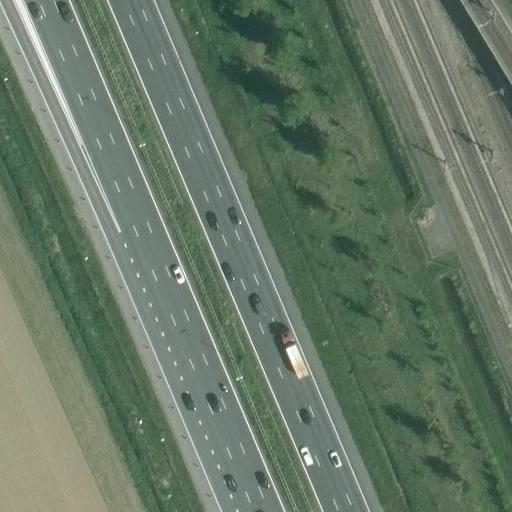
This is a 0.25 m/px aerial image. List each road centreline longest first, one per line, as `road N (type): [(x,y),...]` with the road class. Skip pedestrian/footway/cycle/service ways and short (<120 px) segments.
road 1 (motorway): [(344,511),(129,0)]
road 2 (motorway): [(142,236),(257,511)]
road 3 (motorway): [(17,0),(142,236)]
road 4 (motorway): [(42,0),(142,236)]
